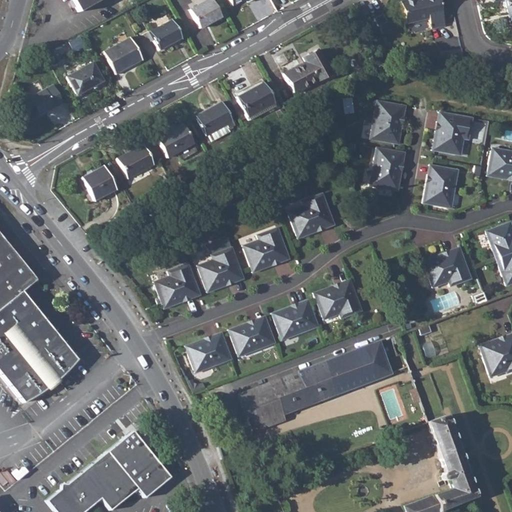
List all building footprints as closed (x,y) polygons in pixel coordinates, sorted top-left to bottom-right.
[(70,0),(77,12),(99,0),(70,0)] [(210,0),(206,0),(188,10),(198,29),(220,17),(210,0)] [(437,0),(405,0),(400,1),(404,23),(428,18),(430,29),(443,26),(437,0)] [(511,0),(503,0),(509,25),(511,24),(511,0)] [(386,21),(381,14),(372,19),(377,27),(386,21)] [(170,20),(148,32),(158,50),(180,38),(170,20)] [(129,38),(102,52),(114,74),(141,60),(129,38)] [(304,63),(282,74),(292,94),(329,75),(316,51),(301,58),(304,63)] [(91,62),(64,77),(74,95),(101,81),(91,62)] [(261,83),(235,97),(246,117),(272,103),(261,83)] [(52,85),(27,98),(37,116),(61,103),(52,85)] [(396,123),(397,116),(398,116),(400,106),(375,101),(372,122),(374,122),(371,140),(394,144),(397,124),(396,123)] [(220,102),(194,116),(205,136),(206,135),(217,129),(225,125),(227,128),(233,125),(220,102)] [(246,117),(247,120),(274,106),(272,103),(246,117)] [(397,116),(396,123),(397,124),(394,144),(397,144),(403,106),(400,106),(398,116),(397,116)] [(438,131),(440,124),(438,123),(440,113),(437,112),(430,150),(433,151),(437,131),(438,131)] [(440,124),(438,131),(437,131),(433,151),(455,155),(458,138),(461,139),(466,140),(470,118),(440,113),(438,123),(440,124)] [(181,123),(154,137),(165,158),(175,152),(192,144),(181,123)] [(217,129),(206,135),(210,142),(229,132),(227,128),(225,125),(217,129)] [(141,144),(115,159),(126,179),(152,164),(141,144)] [(175,152),(178,157),(195,148),(192,144),(175,152)] [(374,148),(371,168),(373,169),(370,187),(392,191),(396,171),(394,170),(396,163),(397,163),(399,152),(374,148)] [(485,173),(505,176),(506,175),(511,176),(511,151),(508,151),(507,154),(490,150),(485,173)] [(396,163),(394,170),(396,171),(392,191),(395,191),(402,153),(399,152),(397,163),(396,163)] [(429,184),(430,177),(428,176),(430,166),(427,165),(421,203),(423,204),(427,184),(429,184)] [(102,166),(80,178),(92,201),(114,189),(102,166)] [(455,170),(430,166),(428,176),(430,177),(429,184),(427,184),(423,204),(446,208),(449,190),(452,191),(455,170)] [(160,178),(166,189),(172,186),(166,175),(160,178)] [(295,235),(314,228),(313,226),(320,224),(321,225),(331,222),(322,198),(321,193),(300,201),(302,205),(302,206),(303,208),(287,214),(295,235)] [(121,209),(124,213),(132,208),(131,205),(130,204),(121,209)] [(303,208),(302,206),(302,205),(286,211),(286,213),(287,214),(303,208)] [(296,238),(332,225),(331,222),(321,225),(320,224),(313,226),(314,228),(295,235),(296,238)] [(511,251),(511,241),(510,236),(511,234),(511,232),(508,222),(483,231),(491,252),(494,251),(496,258),(511,251)] [(276,230),(255,238),(257,242),(258,245),(242,251),(250,272),(269,265),(268,263),(276,260),(276,262),(286,258),(276,230)] [(242,251),(258,245),(257,242),(241,248),(242,251)] [(0,243),(0,303),(19,288),(29,279),(0,243)] [(441,258),(448,255),(448,254),(458,250),(457,247),(421,261),(422,264),(440,257),(441,258)] [(204,290),(223,283),(222,281),(230,278),(230,280),(240,276),(229,248),(209,255),(211,260),(212,263),(196,269),(204,290)] [(440,257),(422,264),(429,285),(445,279),(446,282),(448,286),(468,279),(458,250),(448,254),(448,255),(441,258),(440,257)] [(511,251),(496,258),(499,264),(496,265),(504,286),(511,282),(511,251)] [(276,260),(268,263),(269,265),(250,272),(251,275),(287,261),(286,258),(276,262),(276,260)] [(211,260),(195,266),(196,269),(212,263),(211,260)] [(186,264),(166,272),(167,276),(169,279),(153,285),(161,306),(180,299),(179,297),(187,295),(187,296),(197,292),(186,264)] [(167,276),(152,282),(153,285),(169,279),(167,276)] [(205,293),(241,279),(240,276),(230,280),(230,278),(222,281),(223,283),(204,290),(205,293)] [(347,278),(311,293),(312,296),(331,288),(332,289),(339,286),(338,285),(348,281),(347,278)] [(445,279),(429,285),(430,288),(446,282),(445,279)] [(340,318),(360,309),(348,281),(338,285),(339,286),(332,289),(331,288),(312,296),(321,316),(336,310),(338,313),(340,318)] [(0,303),(0,379),(22,406),(78,362),(19,288),(0,303)] [(470,295),(473,305),(485,301),(481,291),(470,295)] [(162,309),(198,295),(197,292),(187,296),(187,295),(179,297),(180,299),(161,306),(162,309)] [(289,312),(296,309),(296,307),(306,303),(304,300),(269,315),(270,318),(288,310),(289,312)] [(278,339),(295,332),(296,335),(315,327),(306,303),(296,307),(296,309),(289,312),(288,310),(270,318),(278,339)] [(322,319),(338,313),(336,310),(321,316),(322,319)] [(247,328),(254,325),(253,324),(263,319),(262,317),(226,331),(227,334),(246,326),(247,328)] [(227,334),(235,354),(252,348),(253,351),(272,343),(263,319),(253,324),(254,325),(247,328),(246,326),(227,334)] [(426,323),(416,326),(419,335),(430,331),(426,323)] [(279,341),(296,335),(295,332),(278,339),(279,341)] [(497,343),(505,340),(504,339),(511,336),(511,332),(477,345),(478,348),(497,342),(497,343)] [(203,344),(210,341),(210,340),(220,336),(219,333),(183,347),(184,350),(203,343),(203,344)] [(203,343),(184,350),(191,368),(192,371),(209,364),(210,367),(229,360),(220,336),(210,340),(210,341),(203,344),(203,343)] [(504,373),(511,370),(511,336),(504,339),(505,340),(497,343),(497,342),(478,348),(487,374),(503,369),(504,371),(504,373)] [(377,340),(236,393),(251,432),(283,420),(281,414),(389,373),(377,340)] [(252,348),(235,354),(236,357),(253,351),(252,348)] [(193,374),(210,367),(209,364),(192,371),(193,374)] [(488,377),(504,371),(503,369),(487,374),(488,377)] [(188,380),(183,382),(189,394),(201,389),(199,384),(194,386),(190,384),(188,380)] [(415,388),(408,390),(413,404),(419,401),(415,388)] [(473,496),(444,416),(426,422),(425,422),(443,472),(441,473),(438,476),(440,480),(442,480),(445,480),(449,489),(401,506),(403,511),(439,511),(441,509),(473,496)] [(130,430),(104,452),(135,489),(142,498),(167,477),(130,430)] [(104,452),(84,468),(114,505),(135,489),(104,452)] [(58,489),(44,501),(53,511),(81,511),(98,498),(108,511),(114,505),(84,468),(65,484),(59,483),(58,484),(58,489)]
